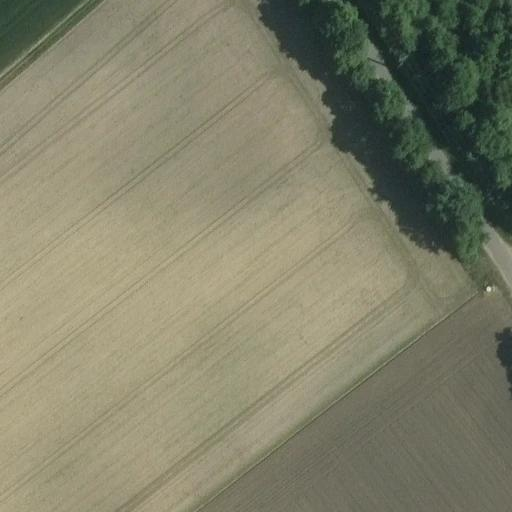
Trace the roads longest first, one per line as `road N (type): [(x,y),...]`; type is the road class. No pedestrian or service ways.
road 1 (unclassified): [(334,0),(511,273)]
road 2 (track): [(0,81),(95,0)]
